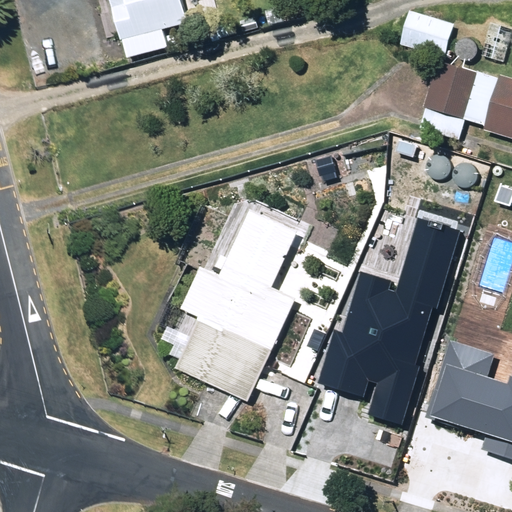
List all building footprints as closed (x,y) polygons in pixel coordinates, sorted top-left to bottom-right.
[(112,0),(125,48),(126,47),(131,64),(171,54),(166,38),(191,31),(183,0),(112,0)] [(205,0),(190,0),(191,9),(198,13),(206,8),(205,0)] [(457,30),(414,16),(404,49),(447,63),(457,30)] [(511,33),(494,28),(485,60),(506,65),(511,44),(511,33)] [(511,85),(505,84),(504,88),(441,69),(427,114),(430,115),(424,134),(462,147),(469,126),(490,133),(488,138),(511,145),(511,85)] [(340,323),(323,378),(368,391),(372,378),(384,382),(375,409),(405,418),(422,363),(415,361),(434,299),(440,301),(463,226),(424,214),(402,287),(392,284),(395,275),(366,266),(348,326),(340,323)] [(252,410),(299,307),(276,297),(302,242),(254,219),(224,284),(204,274),(185,318),(204,326),(181,378),(252,410)] [(489,276),(468,269),(462,289),(483,296),(489,276)] [(455,337),(433,411),(491,428),(485,449),(511,457),(511,382),(488,375),(496,349),(455,337)]
